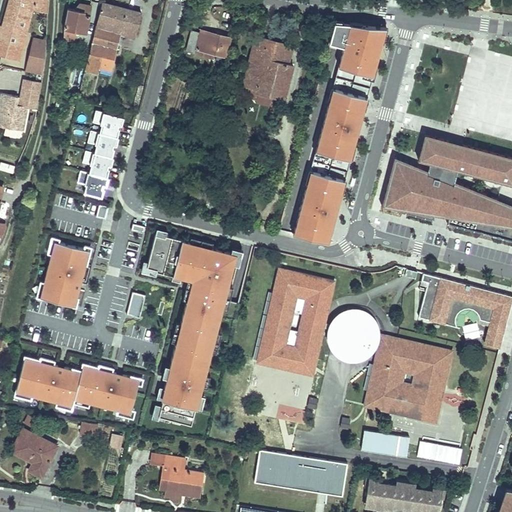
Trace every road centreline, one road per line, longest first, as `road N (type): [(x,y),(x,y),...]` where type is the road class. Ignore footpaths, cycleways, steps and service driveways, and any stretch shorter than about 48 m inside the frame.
road 1 (residential): [(361,233),(348,247),(327,251),(147,209),(129,191)]
road 2 (residential): [(410,14),(361,233)]
road 3 (residential): [(129,191),(180,0)]
road 4 (residential): [(361,233),(511,272)]
road 5 (residential): [(129,191),(91,336)]
road 6 (residential): [(470,511),(511,376)]
